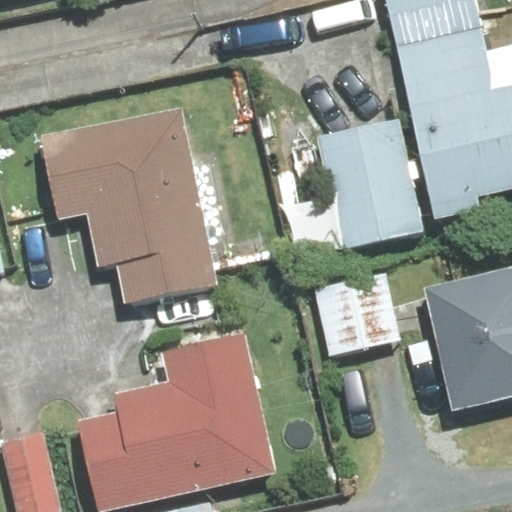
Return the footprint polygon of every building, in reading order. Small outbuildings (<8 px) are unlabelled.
[(472,0),(382,0),(433,231),(479,221),(476,204),(511,196),(511,88),(493,93),(472,0)] [(180,115),(40,142),(57,228),(87,222),(97,273),(115,270),(123,310),(214,292),(180,115)] [(400,130),(316,147),(339,258),(423,241),(400,130)] [(511,274),(423,294),(450,419),(511,405),(511,274)] [(386,282),(315,296),(329,362),(399,349),(386,282)] [(75,430),(93,511),(133,511),(277,479),(246,343),(158,363),(164,388),(111,400),(116,420),(75,430)] [(61,511),(49,441),(2,449),(13,511),(61,511)]
